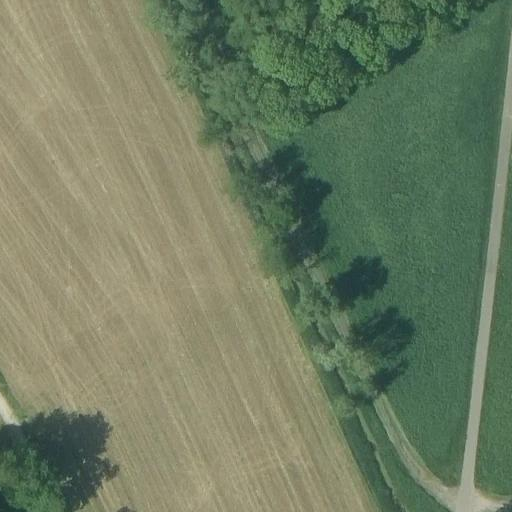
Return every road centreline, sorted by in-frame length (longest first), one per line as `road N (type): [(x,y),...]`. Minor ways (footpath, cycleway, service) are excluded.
road 1 (track): [(463,503),(415,479),(198,0)]
road 2 (track): [(511,80),(463,503)]
